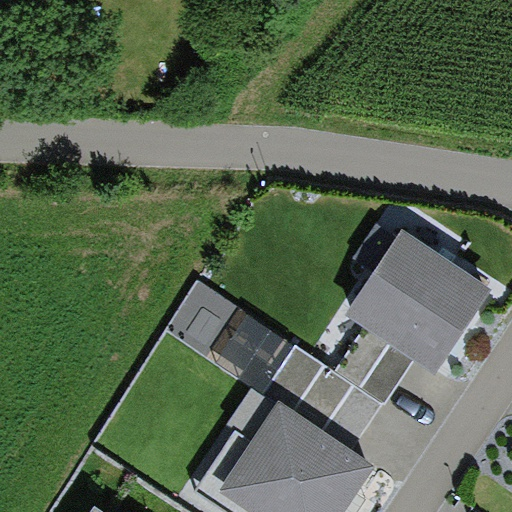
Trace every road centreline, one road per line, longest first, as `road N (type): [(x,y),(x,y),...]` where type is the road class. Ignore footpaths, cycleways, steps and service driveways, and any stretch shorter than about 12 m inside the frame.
road 1 (residential): [(511,181),(276,148),(0,141)]
road 2 (residential): [(511,361),(411,511)]
